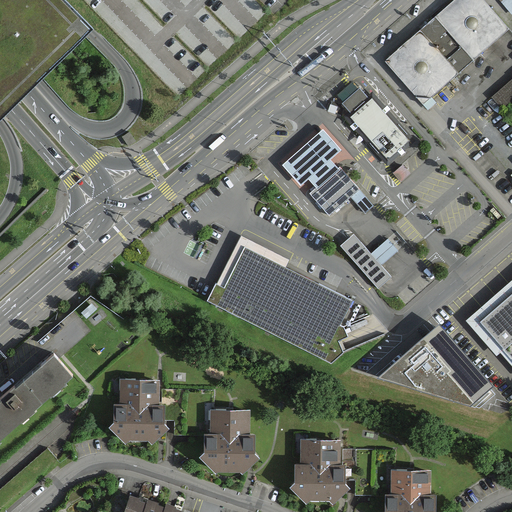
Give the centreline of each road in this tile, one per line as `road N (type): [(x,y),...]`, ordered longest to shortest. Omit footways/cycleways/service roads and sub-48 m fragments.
road 1 (unclassified): [(56,0),(129,80),(134,97),(122,124),(106,132),(83,126),(0,39)]
road 2 (primary): [(155,200),(397,0)]
road 3 (residential): [(24,511),(66,476),(98,462),(145,469),(271,511)]
road 4 (primary): [(359,0),(161,159)]
road 5 (residential): [(511,233),(412,321),(398,324),(340,274)]
road 6 (primary): [(22,311),(155,200)]
road 7 (secondary): [(22,311),(40,279),(105,217),(107,199)]
road 8 (secondary): [(86,156),(0,63)]
